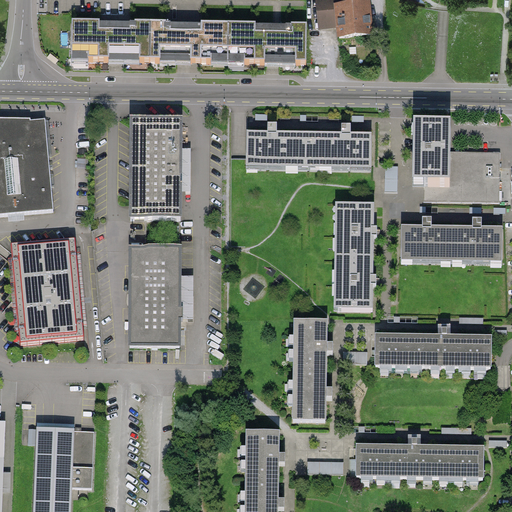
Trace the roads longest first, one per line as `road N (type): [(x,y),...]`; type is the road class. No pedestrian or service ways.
road 1 (residential): [(0,366),(203,375),(201,95)]
road 2 (tertiary): [(201,95),(511,99)]
road 3 (tertiary): [(20,92),(201,95)]
